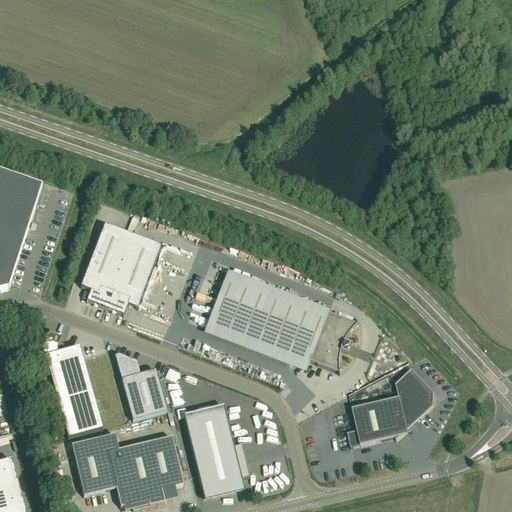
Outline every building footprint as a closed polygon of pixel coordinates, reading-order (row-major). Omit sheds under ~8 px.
[(0,174),(0,293),(8,292),(9,288),(41,189),(0,174)] [(128,232),(134,235),(142,220),(135,216),(128,232)] [(104,312),(132,239),(104,228),(80,290),(90,294),(86,305),(104,312)] [(132,239),(104,312),(123,319),(126,308),(136,312),(160,250),(132,239)] [(353,330),(359,324),(357,325),(329,315),(329,314),(227,274),(208,325),(310,364),(310,363),(338,374),(339,377),(338,369),(339,361),(340,353),(347,355),(346,354),(349,346),(350,346),(351,345),(344,343),(348,336),(353,330)] [(145,302),(143,307),(152,310),(154,305),(145,302)] [(46,341),(42,352),(44,360),(68,442),(102,432),(79,350),(63,354),(62,351),(64,346),(59,344),(61,339),(49,334),(46,341)] [(158,385),(155,373),(140,378),(136,365),(118,358),(114,359),(121,383),(120,383),(132,425),(167,415),(158,385)] [(347,436),(350,451),(395,440),(396,444),(407,433),(406,428),(410,427),(411,429),(432,410),(433,397),(411,374),(395,388),(398,402),(352,412),(357,434),(347,436)] [(241,482),(249,480),(242,448),(233,450),(224,411),(184,421),(198,479),(203,501),(243,492),(241,482)] [(118,453),(114,439),(71,449),(83,499),(116,491),(120,511),(124,510),(124,511),(126,511),(132,511),(139,511),(164,506),(161,494),(183,489),(182,484),(171,441),(118,453)] [(0,511),(24,511),(11,463),(0,465),(0,511)]
